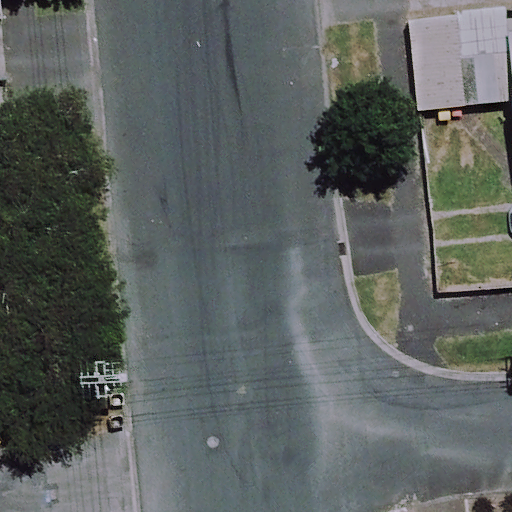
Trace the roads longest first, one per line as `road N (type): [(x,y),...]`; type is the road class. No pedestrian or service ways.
road 1 (residential): [(212,0),(265,511)]
road 2 (unknown): [(230,511),(149,498),(0,511)]
road 3 (residential): [(325,511),(511,494)]
